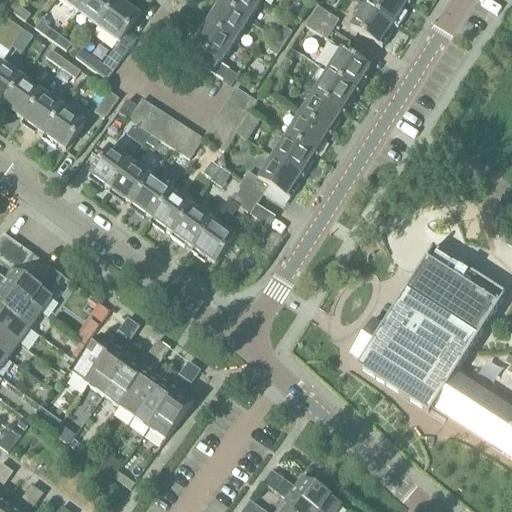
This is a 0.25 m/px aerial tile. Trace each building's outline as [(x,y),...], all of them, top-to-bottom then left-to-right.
[(78,15),(88,0),(57,0),(78,15)] [(98,30),(118,3),(113,0),(88,0),(78,15),(98,30)] [(248,25),(262,4),(256,0),(222,0),(219,6),(248,25)] [(401,13),(406,5),(398,0),(368,0),(363,8),(393,26),(401,13)] [(13,17),(18,9),(19,9),(8,1),(3,9),(13,17)] [(118,3),(98,30),(120,46),(140,19),(118,3)] [(234,46),(248,25),(219,6),(205,27),(234,46)] [(378,48),(393,26),(363,8),(349,30),(378,48)] [(18,9),(13,17),(25,26),(31,18),(18,9)] [(310,19),(332,33),(339,23),(317,9),(310,19)] [(478,17),(471,30),(484,36),(490,22),(478,17)] [(327,41),(332,33),(310,19),(305,27),(327,41)] [(0,46),(14,27),(6,21),(0,29),(0,46)] [(14,27),(0,46),(10,54),(24,35),(14,27)] [(220,68),(234,46),(205,27),(200,35),(191,49),(208,61),(202,70),(221,83),(227,73),(220,68)] [(276,42),(284,47),(291,35),(284,30),(276,42)] [(54,46),(60,39),(50,32),(45,39),(54,46)] [(60,39),(54,46),(67,55),(72,48),(60,39)] [(276,59),(284,47),(276,42),(269,54),(276,59)] [(102,67),(82,52),(76,61),(96,76),(102,67)] [(325,74),(354,93),(363,79),(369,70),(340,52),(325,74)] [(60,70),(65,64),(51,54),(47,60),(60,70)] [(106,83),(121,63),(111,56),(102,67),(96,76),(106,83)] [(276,72),(285,78),(292,66),(284,61),(276,72)] [(65,64),(60,70),(75,81),(80,75),(65,64)] [(0,108),(1,109),(21,81),(0,66),(0,65),(0,108)] [(278,88),(285,78),(276,72),(269,83),(278,88)] [(350,101),(354,93),(325,74),(311,96),(341,114),(350,101)] [(21,124),(42,96),(21,81),(1,109),(21,124)] [(228,101),(249,114),(256,104),(234,91),(228,101)] [(104,121),(118,102),(108,95),(94,114),(104,121)] [(42,139),(62,110),(42,96),(21,124),(42,139)] [(327,135),(341,114),(311,96),(298,117),(327,135)] [(430,121),(439,102),(425,96),(417,115),(430,121)] [(243,125),(249,114),(228,101),(221,111),(243,125)] [(138,130),(151,109),(141,102),(127,124),(138,130)] [(126,122),(134,110),(126,104),(117,117),(126,122)] [(148,137),(162,115),(151,109),(138,130),(148,137)] [(62,110),(42,139),(63,154),(84,126),(62,110)] [(236,135),(243,125),(221,111),(215,121),(236,135)] [(158,143),(172,122),(162,115),(148,137),(158,143)] [(322,143),(327,135),(298,117),(284,138),(314,157),(322,143)] [(230,145),(236,135),(215,121),(209,131),(230,145)] [(168,150),(182,128),(172,122),(158,143),(168,150)] [(178,156),(192,135),(182,128),(168,150),(178,156)] [(223,155),(230,145),(209,131),(202,141),(223,155)] [(188,163),(202,141),(192,135),(178,156),(188,163)] [(300,178),(314,157),(284,138),(270,159),(300,178)] [(109,194),(130,165),(108,150),(87,178),(109,194)] [(286,201),(300,178),(270,159),(256,182),(247,176),(241,185),(263,200),(269,190),(286,201)] [(130,209),(150,180),(130,165),(109,194),(130,209)] [(150,223),(171,195),(150,180),(130,209),(150,223)] [(257,209),(263,200),(241,185),(234,195),(257,209)] [(171,238),(191,210),(171,195),(150,223),(171,238)] [(251,218),(257,209),(234,195),(229,204),(213,225),(212,224),(191,253),(205,262),(214,268),(234,240),(224,233),(240,211),(251,218)] [(191,253),(212,224),(191,210),(171,238),(191,253)] [(0,264),(0,265),(15,245),(5,238),(0,244),(0,264)] [(24,252),(15,245),(0,265),(10,272),(24,252)] [(374,322),(352,357),(361,363),(355,371),(428,418),(434,409),(491,446),(490,448),(511,461),(511,410),(456,375),(506,297),(433,250),(383,327),(374,322)] [(35,259),(24,252),(10,272),(20,279),(35,259)] [(45,266),(35,259),(20,279),(31,287),(45,266)] [(55,274),(45,266),(31,287),(41,294),(55,274)] [(0,287),(40,316),(51,301),(41,294),(31,287),(20,279),(10,272),(4,282),(0,279),(0,287)] [(64,281),(55,274),(41,294),(51,301),(64,281)] [(0,287),(0,311),(29,332),(40,316),(0,287)] [(0,333),(18,347),(29,332),(0,311),(0,333)] [(88,388),(133,325),(128,320),(111,344),(100,336),(71,376),(88,388)] [(103,399),(132,359),(123,353),(140,329),(133,325),(88,388),(103,399)] [(0,333),(0,356),(7,362),(18,347),(0,333)] [(153,348),(165,357),(169,351),(157,342),(153,348)] [(160,363),(165,357),(153,348),(140,365),(132,359),(103,399),(118,410),(154,359),(160,363)] [(153,374),(160,363),(154,359),(118,410),(134,421),(162,381),(153,374)] [(183,370),(196,379),(200,373),(187,365),(183,370)] [(191,385),(196,379),(183,370),(171,387),(162,381),(134,421),(149,432),(186,381),(191,385)] [(184,396),(191,385),(186,381),(149,432),(164,443),(193,403),(184,396)] [(42,409),(32,422),(41,428),(50,416),(42,409)] [(60,429),(54,437),(59,440),(65,432),(60,429)] [(439,472),(463,487),(471,474),(447,459),(439,472)] [(0,476),(7,482),(12,475),(0,466),(0,476)] [(269,489),(277,478),(271,473),(262,484),(269,489)] [(313,511),(280,488),(284,483),(277,478),(269,489),(285,501),(279,510),(281,511),(313,511)] [(127,479),(122,486),(130,492),(130,491),(135,485),(127,479)] [(280,488),(313,511),(338,511),(341,508),(301,479),(293,489),(284,483),(280,488)] [(26,496),(37,504),(42,498),(30,490),(26,496)] [(33,510),(37,504),(26,496),(22,502),(33,510)] [(252,511),(256,508),(249,503),(242,511),(252,511)]
